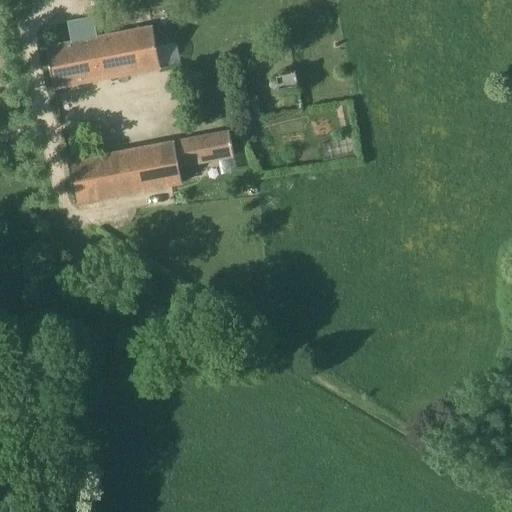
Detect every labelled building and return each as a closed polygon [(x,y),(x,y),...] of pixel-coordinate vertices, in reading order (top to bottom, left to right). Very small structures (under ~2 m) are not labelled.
[(153,26),(97,37),(93,18),(68,22),(72,43),(46,48),(54,88),(161,68),(153,26)] [(295,73),(275,77),(278,90),(298,86),(295,73)] [(337,108),(337,109),(339,118),(348,116),(349,116),(347,106),(344,106),(337,108)] [(352,139),(348,116),(339,118),(338,118),(343,140),(352,139)] [(235,158),(230,133),(68,163),(76,204),(183,184),(181,174),(180,168),(235,158)]
